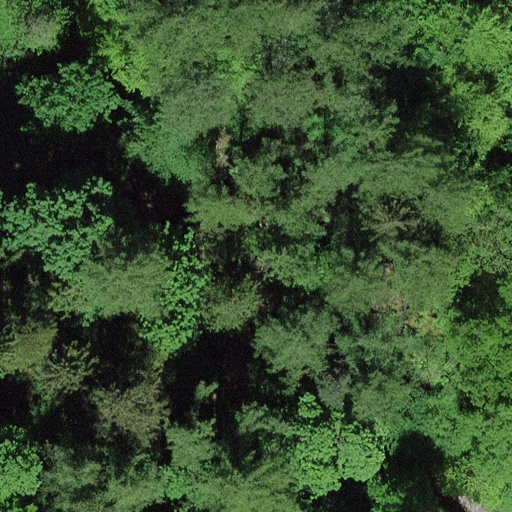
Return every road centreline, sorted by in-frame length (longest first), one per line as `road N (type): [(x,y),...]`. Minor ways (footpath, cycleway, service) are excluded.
road 1 (track): [(462,511),(444,496),(278,421),(207,326),(69,25),(50,0)]
road 2 (track): [(158,231),(0,74)]
